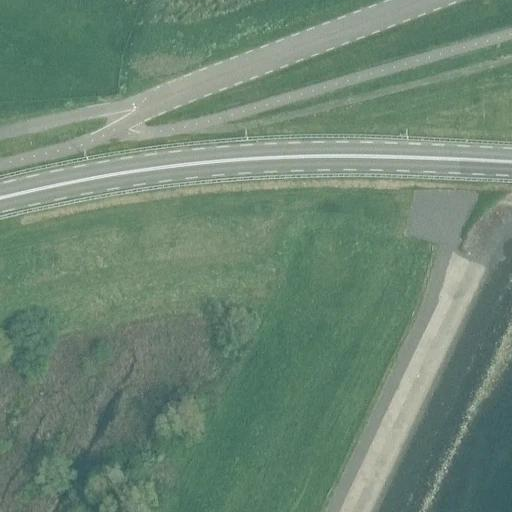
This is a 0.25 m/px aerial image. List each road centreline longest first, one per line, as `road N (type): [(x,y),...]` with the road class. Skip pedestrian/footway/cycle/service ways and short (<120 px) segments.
road 1 (primary): [(0,199),(137,173),(278,159),(511,165)]
road 2 (unclassified): [(160,102),(425,0)]
road 3 (unclassified): [(0,134),(160,102)]
